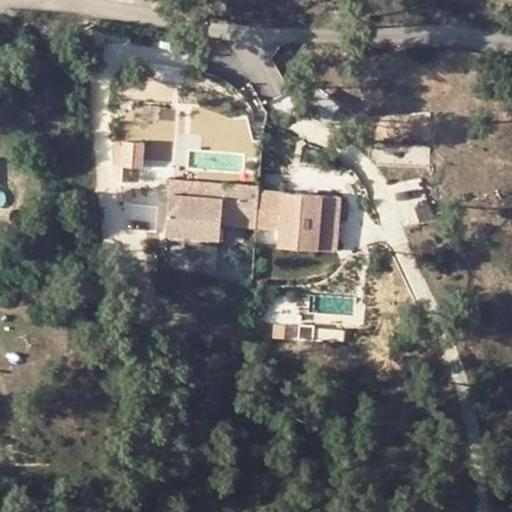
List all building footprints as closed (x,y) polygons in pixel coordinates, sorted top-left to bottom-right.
[(310,90),(303,109),(327,118),(334,98),(310,90)] [(256,186),(256,183),(222,180),(220,199),(170,194),(166,225),(216,230),(218,217),(252,221),(256,186)] [(319,192),(256,186),(252,221),(278,223),(276,241),(297,243),(299,223),(316,224),(319,192)] [(314,245),(316,224),(299,223),(297,243),(314,245)] [(217,240),(206,240),(207,267),(218,266),(217,240)]
